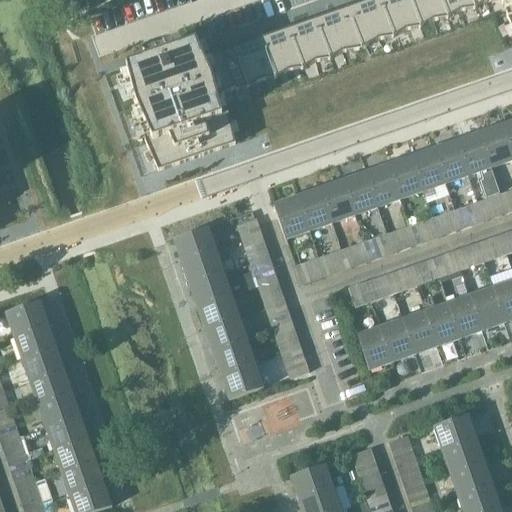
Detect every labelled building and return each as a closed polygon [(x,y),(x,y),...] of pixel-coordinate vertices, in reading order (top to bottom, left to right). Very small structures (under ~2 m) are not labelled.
[(203,42),(121,71),(137,107),(147,146),(158,172),(159,172),(237,145),(229,117),(223,98),(235,92),(249,89),(262,82),(276,80),(289,73),(303,70),(316,63),(331,61),(343,54),(363,51),(380,41),(394,39),(407,31),(421,29),(434,22),(448,20),(461,12),(476,10),(487,4),(488,3),(502,1),(508,19),(511,28),(511,0),(374,0),(209,58),(203,42)] [(511,159),(511,124),(501,128),(511,159)] [(490,171),(511,163),(511,159),(501,128),(478,136),(490,171)] [(500,197),(490,171),(478,136),(456,144),(468,179),(479,175),(481,181),(478,182),(485,203),(494,199),(500,197)] [(445,186),(468,179),(456,144),(433,152),(445,186)] [(422,194),(445,186),(433,152),(410,160),(422,194)] [(400,202),(422,194),(410,160),(388,168),(400,202)] [(377,210),(400,202),(388,168),(365,175),(377,210)] [(354,218),(377,210),(365,175),(342,183),(354,218)] [(332,226),(354,218),(342,183),(320,191),(332,226)] [(309,234),(332,226),(320,191),(297,199),(309,234)] [(500,197),(494,199),(495,202),(509,209),(511,202),(511,196),(507,195),(500,197)] [(286,242),(309,234),(297,199),(273,207),(286,242)] [(462,211),(449,215),(450,218),(464,225),(469,214),(462,211)] [(472,228),(484,224),(483,220),(469,214),(464,225),(472,228)] [(259,239),(262,238),(257,222),(238,228),(238,229),(259,239)] [(416,226),(403,231),(404,234),(419,241),(424,230),(416,226)] [(181,266),(182,266),(217,254),(209,230),(174,242),(180,260),(179,260),(181,266)] [(426,244),(439,240),(438,236),(424,230),(419,241),(426,244)] [(496,254),(503,240),(502,237),(489,241),(485,249),(496,254)] [(371,242),(358,247),(359,250),(373,256),(378,246),(371,242)] [(381,260),(394,256),(393,252),(378,246),(373,256),(381,260)] [(485,249),(478,263),(479,266),(492,261),(496,254),(485,249)] [(450,270),(458,256),(456,253),(444,257),(440,264),(450,270)] [(189,289),(190,288),(225,276),(217,254),(182,266),(188,283),(187,283),(189,289)] [(326,258),(313,263),(314,266),(328,272),(333,262),(326,258)] [(266,267),(252,260),(249,260),(254,274),(260,277),(266,267)] [(336,276),(348,272),(347,268),(333,262),(328,272),(336,276)] [(440,264),(433,279),(434,282),(447,277),(450,270),(440,264)] [(260,277),(274,285),(278,283),(274,271),(266,267),(260,277)] [(405,286),(412,272),(411,269),(398,273),(394,280),(405,286)] [(197,311),(198,311),(233,299),(225,276),(190,288),(196,305),(195,306),(197,311)] [(394,280),(387,294),(388,298),(401,293),(405,286),(394,280)] [(511,283),(494,290),(506,325),(511,322),(511,283)] [(349,290),(356,309),(367,287),(366,284),(349,290)] [(507,326),(506,325),(494,290),(471,298),(484,333),(501,327),(501,328),(507,326)] [(484,334),(484,333),(471,298),(449,306),(461,341),(478,335),(478,336),(484,334)] [(205,334),(206,334),(240,322),(233,299),(198,311),(204,328),(203,328),(205,334)] [(41,303),(6,315),(14,339),(49,327),(44,311),(45,311),(43,306),(42,306),(41,303)] [(282,312),(268,305),(265,306),(269,319),(276,323),(282,312)] [(461,342),(461,341),(449,306),(426,314),(438,349),(455,343),(456,344),(461,342)] [(276,323),(290,330),(294,329),(289,316),(282,312),(276,323)] [(439,350),(438,349),(426,314),(403,322),(416,357),(433,351),(433,352),(439,350)] [(212,357),(213,356),(248,344),(240,322),(206,334),(212,351),(211,351),(212,357)] [(416,358),(416,357),(403,322),(381,330),(393,365),(410,359),(410,360),(416,358)] [(14,339),(22,362),(57,349),(51,332),(52,332),(50,326),(49,327),(14,339)] [(393,366),(393,365),(381,330),(357,338),(369,373),(387,367),(388,368),(393,366)] [(220,379),(221,379),(256,367),(248,344),(213,356),(219,373),(218,374),(220,379)] [(22,362),(30,384),(65,372),(59,355),(60,355),(58,349),(57,349),(22,362)] [(297,358),(283,351),(280,352),(285,365),(292,368),(297,358)] [(297,358),(292,368),(306,376),(309,375),(305,362),(297,358)] [(256,367),(221,379),(227,394),(225,395),(227,400),(228,400),(229,403),(264,390),(256,367)] [(30,384),(38,407),(73,395),(67,378),(68,377),(66,372),(65,372),(30,384)] [(38,407),(46,430),(81,417),(75,400),(76,400),(74,394),(73,395),(38,407)] [(14,423),(9,410),(6,411),(0,425),(11,430),(14,423)] [(46,430),(54,452),(89,440),(83,423),(84,423),(82,417),(81,417),(46,430)] [(468,417),(434,429),(442,453),(477,441),(468,417)] [(0,443),(1,446),(4,445),(11,430),(0,425),(0,443)] [(54,452),(62,475),(96,463),(90,446),(91,445),(90,440),(89,440),(54,452)] [(442,453),(450,476),(485,463),(477,441),(442,453)] [(388,445),(393,458),(400,462),(406,451),(392,444),(388,445)] [(39,451),(25,456),(27,461),(41,456),(39,451)] [(361,467),(372,472),(376,464),(371,451),(368,452),(361,467)] [(400,462),(414,469),(418,468),(413,455),(406,451),(400,462)] [(27,461),(25,456),(22,457),(16,471),(26,476),(30,468),(27,461)] [(62,475),(70,497),(104,485),(98,468),(99,468),(97,462),(96,463),(62,475)] [(493,486),(485,463),(450,476),(458,498),(493,486)] [(298,503),(299,503),(334,491),(326,467),(291,479),(297,497),(296,498),(298,503)] [(358,474),(362,487),(366,486),(372,472),(361,467),(358,474)] [(12,479),(16,491),(20,490),(26,476),(16,471),(12,479)] [(356,472),(348,475),(351,482),(359,480),(356,472)] [(104,485),(70,497),(74,511),(103,511),(113,509),(106,491),(107,491),(105,485),(104,485)] [(490,511),(500,509),(493,486),(458,498),(462,511),(490,511)] [(421,497),(407,489),(404,490),(409,503),(416,507),(421,497)] [(341,511),(334,491),(299,503),(302,511),(341,511)] [(390,511),(391,509),(387,496),(384,497),(377,511),(390,511)] [(416,507),(425,511),(432,511),(429,500),(421,497),(416,507)] [(44,511),(41,501),(38,502),(33,511),(44,511)]
